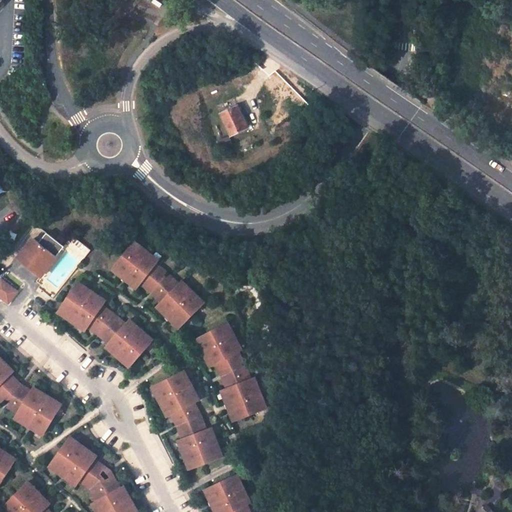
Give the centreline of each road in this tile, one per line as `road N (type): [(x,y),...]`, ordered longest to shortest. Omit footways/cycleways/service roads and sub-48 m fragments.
road 1 (unclassified): [(400,0),(397,69),(332,168),(284,215),(249,224),(205,215),(128,157)]
road 2 (primary): [(277,42),(511,203)]
road 3 (residential): [(0,306),(100,390),(171,511)]
road 4 (primary): [(511,180),(303,36)]
road 5 (primary): [(123,128),(134,65),(166,35),(235,27),(277,42)]
road 6 (primary): [(46,0),(54,67),(90,134)]
